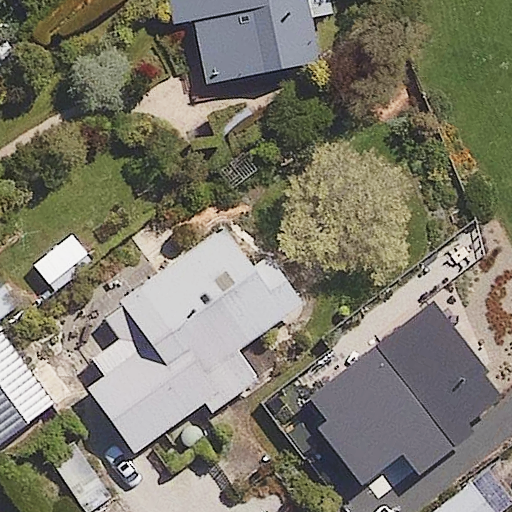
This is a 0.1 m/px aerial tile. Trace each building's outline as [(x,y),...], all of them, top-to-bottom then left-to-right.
[(329,14),(326,0),(167,0),(172,25),(193,21),(204,83),(316,64),(308,18),(329,14)] [(0,102),(25,83),(0,51),(0,102)] [(248,269),(222,230),(100,311),(120,341),(92,360),(105,379),(87,391),(130,454),(204,405),(210,413),(255,383),(234,351),(298,308),(264,258),(248,269)] [(91,260),(71,236),(33,267),(53,291),(91,260)] [(0,287),(0,320),(15,309),(0,287)] [(0,443),(52,404),(0,335),(0,443)] [(89,511),(110,499),(82,456),(58,471),(84,511),(89,511)] [(501,511),(510,505),(481,469),(428,511),(501,511)]
